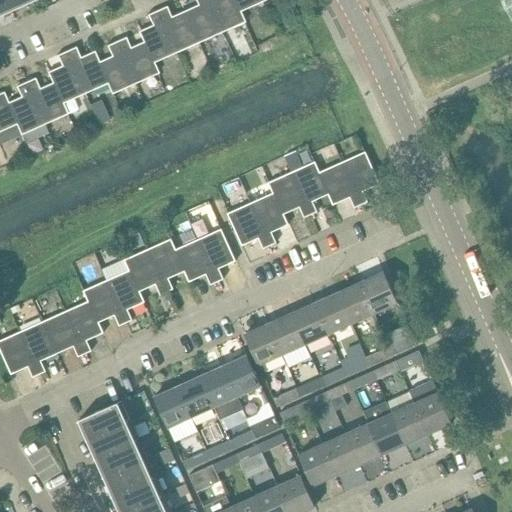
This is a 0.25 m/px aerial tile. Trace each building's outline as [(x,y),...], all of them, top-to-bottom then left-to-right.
[(0,0),(0,15),(11,10),(6,0),(0,0)] [(31,0),(6,0),(11,10),(32,1),(31,0)] [(194,0),(197,5),(184,11),(198,43),(221,33),(206,0),(194,0)] [(206,0),(221,33),(244,23),(233,0),(206,0)] [(240,11),(262,2),(261,0),(233,0),(244,23),(245,22),(240,11)] [(176,53),(198,43),(184,11),(171,17),(166,6),(157,11),(176,53)] [(154,63),(176,53),(157,11),(147,15),(152,26),(138,32),(158,74),(158,73),(154,63)] [(125,37),(116,42),(134,84),(158,74),(138,32),(143,42),(130,48),(125,37)] [(112,94),(134,84),(116,42),(106,46),(111,56),(98,62),(94,51),(93,52),(112,94)] [(75,47),(66,51),(85,94),(107,84),(112,94),(93,52),(80,57),(75,47)] [(63,103),(85,94),(66,51),(56,56),(61,66),(48,72),(67,114),(63,103)] [(44,124),(67,114),(48,72),(46,73),(51,84),(39,89),(35,78),(25,82),(44,124)] [(3,92),(2,92),(21,135),(25,143),(47,133),(43,125),(44,124),(25,82),(16,87),(20,97),(8,103),(3,92)] [(0,140),(1,143),(21,135),(2,92),(0,93),(0,140)] [(100,100),(90,105),(99,124),(109,119),(100,100)] [(365,152),(342,162),(361,205),(367,202),(363,191),(379,184),(365,152)] [(312,201),(328,194),(319,173),(319,172),(314,162),(291,172),(310,215),(317,212),(312,201)] [(342,162),(319,172),(319,173),(328,194),(333,205),(349,197),(354,208),(361,205),(342,162)] [(291,172),(268,183),(273,193),(283,215),(283,214),(299,207),(304,218),(310,215),(291,172)] [(288,225),(283,214),(283,215),(273,193),(251,203),(270,246),(276,243),(271,232),(288,225)] [(251,203),(227,214),(241,246),(258,238),(263,249),(270,246),(251,203)] [(221,229),(198,239),(217,282),(223,279),(219,269),(235,261),(221,229)] [(169,278),(184,271),(185,271),(176,249),(172,238),(148,249),(167,292),(173,289),(169,278)] [(217,282),(198,239),(176,249),(185,271),(184,271),(189,282),(206,274),(211,285),(217,282)] [(148,249),(124,260),(129,270),(139,292),(140,291),(155,284),(160,295),(167,292),(148,249)] [(144,302),(140,291),(139,292),(129,270),(107,280),(126,323),(132,320),(128,309),(144,302)] [(384,272),(361,282),(375,313),(398,303),(384,272)] [(107,280),(83,291),(87,301),(88,301),(98,323),(99,322),(114,315),(119,326),(126,323),(107,280)] [(351,323),(375,313),(361,282),(338,293),(351,323)] [(338,293),(315,303),(328,334),(351,323),(338,293)] [(103,333),(99,322),(98,323),(88,301),(87,301),(66,311),(85,354),(92,351),(87,340),(103,333)] [(305,344),(328,334),(315,303),(291,313),(305,344)] [(85,354),(66,311),(43,321),(57,353),(74,346),(78,357),(85,354)] [(291,313),(268,324),(282,354),(305,344),(291,313)] [(43,321),(20,332),(39,374),(46,371),(41,361),(57,353),(43,321)] [(259,365),(282,354),(268,324),(245,334),(259,365)] [(384,335),(393,355),(417,345),(413,336),(409,338),(404,326),(384,335)] [(39,374),(20,332),(0,340),(0,349),(11,374),(28,367),(33,377),(39,374)] [(383,350),(367,357),(370,365),(387,358),(383,350)] [(419,350),(402,358),(406,366),(423,359),(419,350)] [(261,386),(247,355),(224,365),(238,396),(261,386)] [(353,373),(370,365),(367,357),(350,365),(353,373)] [(389,364),(373,371),(376,379),(393,372),(389,364)] [(243,409),(238,396),(224,365),(201,376),(215,407),(220,419),(243,409)] [(337,370),(320,378),(324,386),(341,378),(337,370)] [(360,387),(376,379),(373,371),(356,379),(360,387)] [(215,407),(201,376),(178,386),(192,417),(215,407)] [(307,393),(324,386),(320,378),(304,385),(307,393)] [(409,391),(415,403),(428,434),(452,423),(433,380),(409,391)] [(343,384),(327,392),(330,400),(347,392),(343,384)] [(192,417),(178,386),(154,397),(168,428),(192,417)] [(277,407),(295,399),(291,391),(274,398),(277,407)] [(327,392),(310,399),(314,407),(330,400),(327,392)] [(86,440),(130,420),(122,401),(78,420),(86,440)] [(415,403),(392,413),(405,444),(428,434),(415,403)] [(280,412),(284,421),(301,413),(297,405),(280,412)] [(392,413),(368,423),(382,454),(405,444),(392,413)] [(274,414),(250,425),(253,430),(256,438),(280,428),(274,414)] [(139,439),(130,420),(86,440),(95,458),(139,439)] [(368,423),(345,434),(359,465),(382,454),(368,423)] [(233,449),(250,441),(246,433),(230,440),(233,449)] [(283,433),(265,441),(269,450),(286,442),(283,433)] [(345,434),(322,444),(336,475),(359,465),(345,434)] [(103,477),(147,458),(139,439),(95,458),(103,477)] [(217,456),(233,449),(230,440),(213,448),(217,456)] [(259,444),(236,454),(240,463),(263,452),(259,444)] [(299,455),(313,486),(336,475),(322,444),(299,455)] [(170,449),(158,453),(163,465),(175,460),(170,449)] [(187,470),(204,462),(200,453),(183,461),(187,470)] [(223,470),(240,463),(236,454),(219,462),(223,470)] [(155,476),(147,458),(103,477),(112,496),(155,476)] [(207,467),(189,475),(193,484),(197,492),(220,481),(213,465),(207,467)] [(301,475),(278,486),(289,511),(302,511),(315,506),(301,475)] [(118,511),(125,511),(164,495),(155,476),(112,496),(118,511)] [(187,485),(177,489),(181,498),(191,494),(187,485)] [(255,496),(261,511),(289,511),(278,486),(255,496)] [(171,511),(164,495),(125,511),(171,511)] [(261,511),(255,496),(232,507),(234,511),(261,511)] [(228,497),(204,508),(205,511),(234,511),(232,507),(228,497)]
